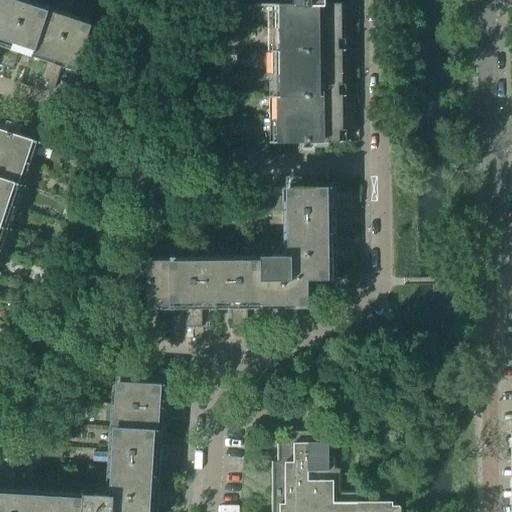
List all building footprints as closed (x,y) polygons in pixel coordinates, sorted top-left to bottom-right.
[(0,0),(0,42),(4,44),(0,56),(0,65),(13,70),(18,52),(46,62),(41,79),(48,81),(46,87),(54,90),(63,64),(77,68),(91,29),(3,0),(0,0)] [(278,0),(279,1),(279,4),(266,5),(268,143),(346,142),(346,130),(342,130),(342,108),(346,108),(345,63),(342,63),(341,39),(345,39),(345,16),(341,16),(341,4),(325,4),(325,1),(324,0),(278,0)] [(251,143),(268,143),(266,5),(236,4),(217,5),(219,144),(240,144),(251,143)] [(0,250),(36,141),(0,128),(0,250)] [(354,263),(354,256),(354,247),(332,248),(332,218),(354,218),(354,202),(336,202),(335,186),(290,187),(290,253),(263,254),(263,257),(147,258),(147,328),(156,328),(156,306),(170,306),(170,309),(185,309),(185,328),(201,327),(201,306),(231,305),(231,327),(247,327),(247,309),(285,308),(285,304),(296,304),(296,296),(307,295),(307,308),(308,308),(308,280),(337,280),(336,264),(354,263)] [(226,188),(215,188),(209,188),(209,200),(226,200),(226,188)] [(0,296),(0,353),(17,302),(0,296)] [(157,511),(158,507),(176,508),(176,492),(155,491),(157,461),(178,462),(179,446),(161,445),(163,416),(181,417),(182,401),(160,399),(161,384),(119,381),(113,495),(83,493),(82,501),(0,495),(0,511),(157,511)] [(306,399),(305,420),(317,420),(317,399),(306,399)] [(277,462),(272,462),(271,511),(400,511),(400,507),(399,506),(392,506),(392,502),(357,502),(357,506),(351,506),(351,494),(340,494),(340,476),(334,476),(334,457),(328,457),(328,431),(287,432),(287,443),(277,443),(277,462)]
